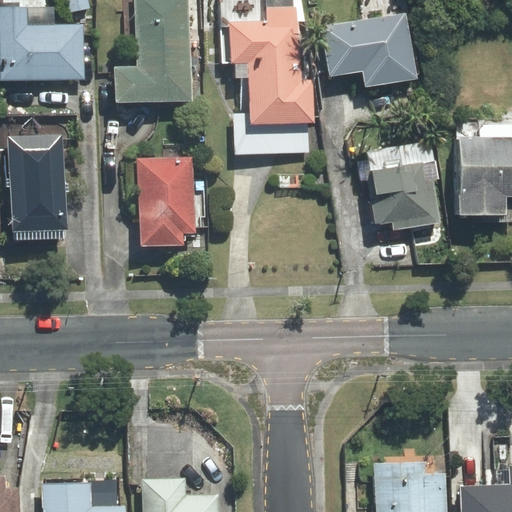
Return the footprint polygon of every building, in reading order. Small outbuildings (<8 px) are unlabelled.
[(86,0),(59,0),(62,13),(88,8),(86,0)] [(130,0),(127,70),(104,69),(102,111),(184,115),(188,0),(130,0)] [(23,28),(22,4),(0,4),(0,87),(75,85),(77,31),(23,28)] [(236,83),(239,115),(222,116),(226,160),(305,152),(302,124),(291,6),(218,14),(225,84),(236,83)] [(313,37),(320,83),(349,78),(352,97),(409,88),(399,23),(313,37)] [(442,214),(442,223),(499,225),(496,205),(511,204),(511,142),(439,145),(442,214)] [(56,144),(2,145),(3,240),(57,239),(56,144)] [(400,235),(436,226),(426,185),(432,184),(427,165),(395,167),(393,158),(353,167),(372,245),(401,238),(400,235)] [(183,168),(131,167),(129,251),(182,252),(183,168)] [(414,469),(366,469),(366,511),(435,511),(435,479),(414,479),(414,469)] [(511,511),(511,469),(502,470),(503,491),(449,492),(449,511),(511,511)] [(178,485),(133,484),(133,511),(212,511),(213,500),(178,500),(178,485)] [(78,489),(35,488),(34,511),(116,511),(117,489),(78,489)]
